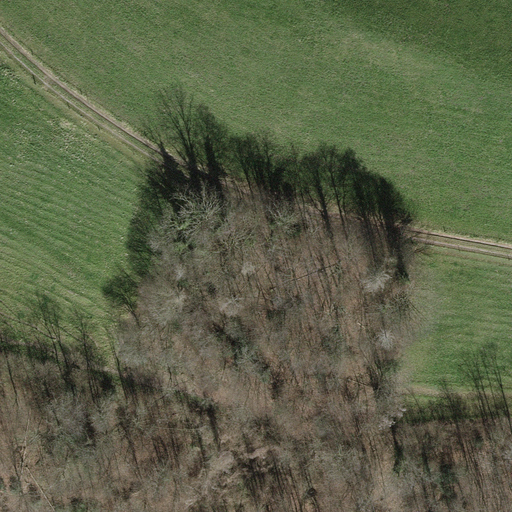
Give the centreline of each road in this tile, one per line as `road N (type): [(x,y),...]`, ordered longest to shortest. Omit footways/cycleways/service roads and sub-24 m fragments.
road 1 (track): [(511,250),(310,220),(210,186),(87,109),(0,35)]
road 2 (track): [(511,407),(276,415),(0,338)]
